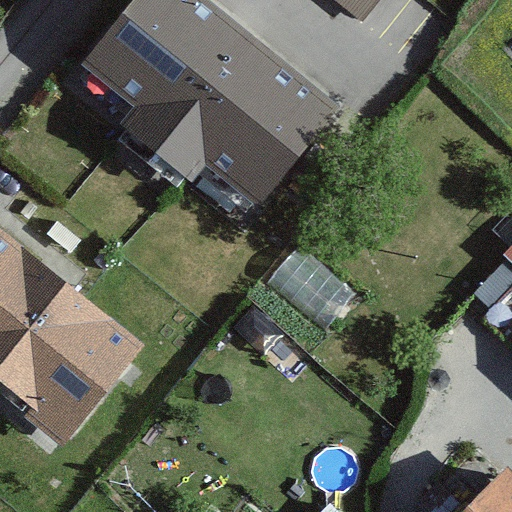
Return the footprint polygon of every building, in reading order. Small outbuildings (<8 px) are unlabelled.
[(323,110),(192,0),(156,0),(98,69),(249,196),(323,110)] [(329,0),(363,26),(383,0),(329,0)] [(128,332),(0,234),(0,377),(58,422),(128,332)] [(334,314),(355,283),(296,243),(275,274),(334,314)] [(499,305),(511,289),(511,261),(503,255),(477,287),(499,305)] [(511,511),(511,470),(498,457),(442,511),(511,511)]
